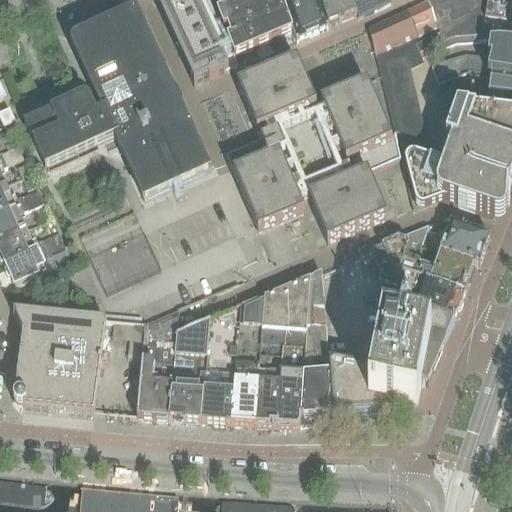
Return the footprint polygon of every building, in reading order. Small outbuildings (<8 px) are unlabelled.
[(228,74),(237,70),(232,59),(223,63),(193,0),(172,0),(156,8),(193,90),(228,74)] [(267,0),(258,4),(272,43),(292,35),(281,4),(279,0),(267,0)] [(316,0),(291,0),(281,4),(292,35),(296,46),(327,32),(327,31),(327,30),(326,29),(317,3),(316,0)] [(319,0),(317,1),(326,29),(327,30),(356,18),(348,0),(319,0)] [(348,0),(356,18),(356,19),(358,22),(374,15),(388,5),(389,4),(390,4),(388,0),(348,0)] [(421,60),(427,59),(455,47),(511,42),(511,4),(490,2),(489,0),(439,0),(426,6),(437,30),(413,41),(421,60)] [(252,52),(272,43),(258,4),(242,10),(240,5),(235,7),(252,52)] [(437,30),(426,6),(392,21),(405,45),(413,41),(437,30)] [(237,58),(252,52),(235,7),(218,14),(237,58)] [(95,99),(89,102),(77,108),(74,103),(51,113),(50,111),(23,123),(46,174),(49,172),(50,175),(65,168),(64,165),(115,142),(143,202),(142,203),(144,206),(212,174),(210,171),(206,172),(135,17),(76,44),(75,45),(74,46),(73,47),(73,48),(73,49),(73,51),(73,52),(95,99)] [(405,45),(392,21),(368,31),(376,59),(405,45)] [(511,80),(511,48),(504,48),(489,48),(487,60),(467,58),(432,69),(440,87),(469,74),(511,80)] [(225,160),(253,226),(258,237),(304,218),(299,207),(308,203),(327,248),(386,223),(367,178),(399,164),(366,87),(315,109),(296,65),(255,82),(237,90),(260,145),(225,160)] [(474,100),(470,76),(469,74),(440,87),(446,114),(456,115),(445,148),(451,150),(444,170),(432,166),(415,160),(413,160),(412,160),(410,160),(409,161),(408,161),(407,162),(406,163),(405,165),(405,166),(405,168),(405,169),(405,171),(415,208),(416,210),(417,211),(418,212),(419,213),(420,213),(421,213),(423,213),(424,213),(442,207),(443,206),(445,206),(446,207),(491,222),(495,223),(496,224),(498,224),(499,224),(501,223),(503,222),(503,221),(504,221),(505,219),(505,218),(505,217),(507,190),(508,185),(509,180),(511,171),(511,117),(498,114),(498,118),(477,115),(474,100)] [(511,117),(511,80),(469,74),(470,76),(491,80),(487,103),(474,100),(477,115),(498,118),(498,114),(511,117)] [(0,134),(14,128),(16,127),(9,114),(0,118),(0,134)] [(0,167),(20,158),(16,150),(0,157),(0,167)] [(20,158),(0,167),(0,193),(8,189),(1,174),(23,165),(20,158)] [(22,184),(32,179),(27,168),(17,172),(22,184)] [(32,179),(22,184),(27,195),(37,191),(32,179)] [(8,189),(0,193),(0,219),(40,201),(37,194),(15,204),(8,189)] [(40,201),(0,219),(0,245),(28,232),(21,218),(43,208),(40,201)] [(398,243),(475,270),(479,271),(490,241),(450,228),(439,226),(398,243)] [(28,232),(0,245),(0,266),(0,267),(3,268),(4,270),(60,244),(57,237),(35,247),(28,232)] [(465,300),(475,270),(398,243),(381,250),(385,259),(390,275),(456,296),(465,300)] [(60,244),(4,270),(6,273),(4,275),(7,281),(10,282),(15,293),(44,279),(35,261),(40,259),(42,261),(64,251),(60,244)] [(408,311),(415,313),(454,326),(465,300),(456,296),(390,275),(385,259),(381,250),(370,255),(378,273),(382,303),(407,309),(408,311)] [(317,422),(332,421),(329,377),(321,277),(306,284),(299,431),(314,430),(317,422)] [(293,430),(299,431),(306,284),(264,302),(251,432),(279,434),(279,433),(292,434),(293,430)] [(230,431),(251,432),(264,302),(241,312),(230,431)] [(200,429),(230,431),(241,312),(209,325),(200,429)] [(141,362),(136,424),(168,427),(176,340),(178,313),(144,329),(141,362)] [(358,383),(329,377),(332,421),(391,416),(392,409),(416,414),(421,389),(426,390),(454,326),(415,313),(413,320),(393,313),(363,364),(358,383)] [(14,403),(22,413),(93,420),(102,325),(12,317),(22,340),(14,403)] [(209,325),(176,340),(168,427),(200,429),(209,325)] [(141,362),(144,329),(113,326),(112,340),(128,342),(127,361),(141,362)] [(0,480),(0,498),(43,505),(46,487),(0,480)] [(79,493),(77,511),(191,511),(192,503),(79,493)] [(217,503),(216,511),(298,511),(299,508),(217,503)]
